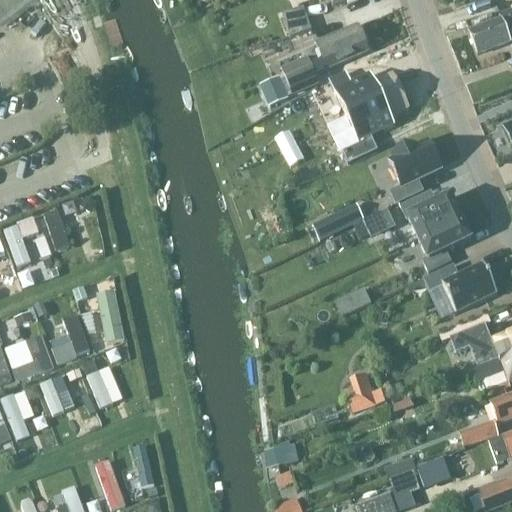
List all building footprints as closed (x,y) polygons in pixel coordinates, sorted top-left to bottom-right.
[(277,43),(288,39),(309,32),(302,9),(270,20),(277,43)] [(511,13),(499,18),(501,22),(469,34),(477,56),(510,44),(507,36),(511,34),(511,13)] [(363,35),(360,34),(358,35),(355,29),(314,47),(319,60),(308,65),(306,59),(279,71),(291,99),(318,87),(313,76),(324,71),(324,72),(366,54),(363,48),(366,47),(366,44),(363,35)] [(345,75),(328,83),(345,120),(400,94),(392,78),(374,86),(370,77),(350,86),(345,75)] [(277,78),(258,87),(267,108),(286,100),(277,78)] [(358,147),(342,154),(348,167),(377,153),(370,139),(394,128),(389,119),(407,110),(400,94),(345,120),(358,147)] [(284,124),(315,107),(308,95),(278,112),(284,124)] [(511,123),(502,128),(511,151),(511,123)] [(388,163),(400,189),(387,195),(393,207),(422,194),(417,183),(441,172),(428,144),(417,149),(416,147),(391,159),(392,162),(388,163)] [(407,221),(417,242),(460,221),(460,220),(451,201),(450,199),(448,200),(435,206),(430,196),(400,210),(406,222),(407,221)] [(94,205),(85,199),(79,209),(88,215),(94,205)] [(271,245),(293,236),(279,200),(278,199),(256,207),(271,245)] [(356,207),(333,218),(341,233),(362,223),(363,223),(356,207)] [(394,227),(387,212),(363,224),(370,238),(394,227)] [(460,221),(417,242),(426,262),(422,264),(427,276),(450,265),(445,255),(469,244),(471,243),(470,241),(469,241),(460,222),(461,222),(460,221)] [(35,243),(42,261),(51,257),(44,240),(35,243)] [(455,316),(496,297),(482,267),(457,279),(452,268),(443,272),(423,282),(429,294),(442,288),(455,316)] [(55,271),(50,273),(52,280),(58,278),(55,271)] [(72,293),(76,303),(87,299),(83,288),(72,293)] [(363,291),(354,295),(361,310),(370,306),(363,291)] [(92,296),(104,346),(121,342),(109,292),(92,296)] [(39,319),(47,316),(42,305),(35,308),(39,319)] [(15,321),(18,328),(33,323),(30,315),(15,321)] [(66,343),(77,342),(75,320),(64,322),(66,343)] [(511,332),(489,341),(484,328),(449,341),(450,345),(455,355),(469,350),(477,370),(498,362),(499,363),(511,358),(511,332)] [(46,351),(53,366),(72,358),(65,343),(46,351)] [(14,349),(1,354),(7,369),(20,364),(14,349)] [(511,358),(499,363),(498,362),(477,370),(471,372),(473,378),(476,386),(503,375),(508,385),(511,383),(511,358)] [(86,377),(97,372),(92,361),(81,366),(86,377)] [(82,379),(79,371),(67,376),(70,383),(82,379)] [(391,385),(380,389),(381,392),(384,399),(395,395),(391,385)] [(27,398),(32,401),(39,398),(35,387),(24,391),(27,398)] [(384,399),(381,392),(348,404),(353,417),(386,405),(384,399)] [(9,394),(0,398),(0,412),(13,444),(27,438),(9,394)] [(90,416),(95,414),(87,396),(81,398),(90,416)] [(498,427),(511,421),(511,397),(505,400),(490,406),(498,427)] [(463,450),(497,438),(492,424),(458,436),(463,450)] [(3,429),(0,429),(0,447),(8,444),(3,429)] [(496,466),(511,459),(511,434),(502,439),(488,444),(496,466)] [(272,451),(277,470),(299,464),(296,453),(287,456),(285,448),(272,451)] [(120,449),(114,452),(117,460),(123,458),(120,449)] [(451,459),(443,462),(443,464),(446,472),(455,469),(451,459)] [(271,474),(273,489),(292,487),(290,472),(271,474)] [(413,474),(388,483),(395,502),(420,493),(413,474)] [(497,511),(511,506),(511,483),(497,490),(495,485),(475,493),(482,511),(497,511)] [(55,491),(62,511),(79,511),(71,485),(55,491)] [(155,491),(145,493),(147,501),(157,498),(155,491)] [(393,511),(388,497),(355,510),(355,511),(393,511)] [(19,511),(32,511),(29,498),(16,501),(19,511)] [(148,511),(160,511),(158,503),(148,506),(148,511)]
